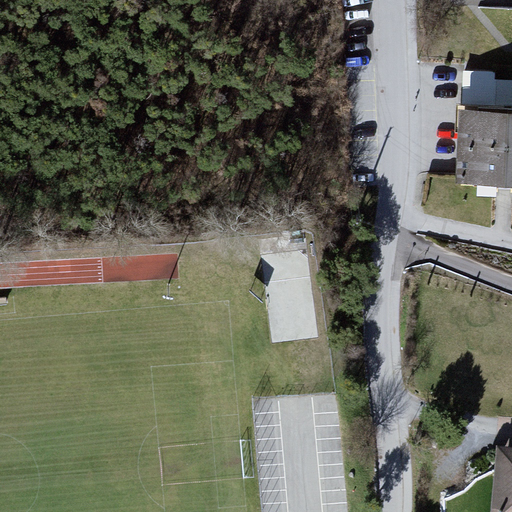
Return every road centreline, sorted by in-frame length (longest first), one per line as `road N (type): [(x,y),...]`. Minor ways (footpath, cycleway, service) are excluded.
road 1 (residential): [(401,0),(378,511)]
road 2 (motorway): [(143,511),(0,480)]
